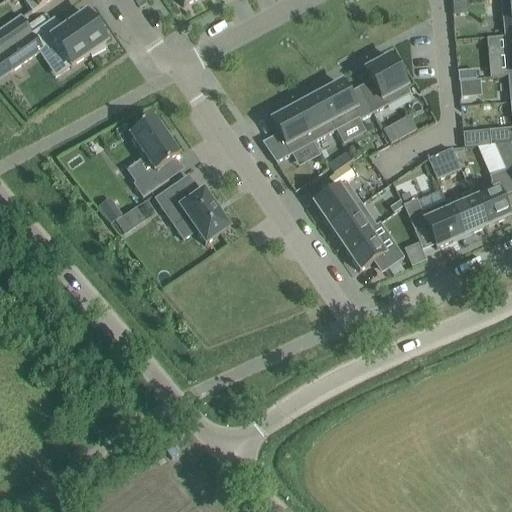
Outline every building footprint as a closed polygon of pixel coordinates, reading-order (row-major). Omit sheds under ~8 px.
[(21,0),(32,14),(52,0),(21,0)] [(178,0),(183,9),(200,0),(178,0)] [(497,25),(498,40),(511,38),(511,0),(500,0),(502,25),(497,25)] [(50,40),(71,70),(90,56),(91,59),(106,51),(103,47),(106,46),(86,16),(50,40)] [(20,19),(0,33),(0,57),(31,36),(20,19)] [(0,57),(0,61),(9,75),(42,53),(31,36),(0,57)] [(505,53),(507,79),(511,78),(511,38),(498,40),(500,53),(505,53)] [(371,84),(359,90),(373,116),(410,96),(390,60),(365,73),(371,84)] [(474,72),(458,74),(458,83),(472,82),(475,81),(474,72)] [(465,83),(458,84),(459,91),(460,100),(467,100),(465,83)] [(317,99),(336,134),(359,121),(361,126),(375,119),(373,116),(359,90),(347,97),(341,86),(317,99)] [(296,110),(315,145),(336,134),(317,99),(296,110)] [(511,132),(499,133),(501,148),(511,147),(511,104),(510,105),(511,130),(511,132)] [(290,158),(315,145),(296,110),(272,123),(290,158)] [(413,116),(387,131),(395,146),(421,131),(413,116)] [(133,187),(142,201),(169,183),(161,171),(179,158),(153,121),(128,138),(153,173),(133,187)] [(427,162),(437,183),(460,174),(451,152),(427,162)] [(354,162),(349,156),(338,163),(343,170),(354,162)] [(500,201),(511,195),(511,187),(505,172),(490,179),(492,184),(470,194),(485,230),(508,220),(500,201)] [(346,185),(314,207),(329,229),(361,207),(346,185)] [(164,215),(177,207),(186,220),(174,229),(183,242),(196,234),(205,248),(229,231),(203,193),(186,205),(175,189),(155,202),(164,215)] [(470,194),(446,204),(461,240),(485,230),(470,194)] [(401,198),(405,208),(411,205),(407,196),(401,198)] [(109,202),(99,209),(112,227),(115,225),(122,220),(109,202)] [(461,240),(446,204),(421,215),(419,210),(406,216),(415,237),(428,232),(436,251),(461,240)] [(361,207),(329,229),(344,251),(376,229),(376,228),(361,207)] [(122,220),(115,225),(124,238),(132,232),(123,219),(122,220)] [(376,229),(344,251),(360,276),(376,262),(384,274),(404,261),(396,249),(380,226),(376,228),(376,229)]
